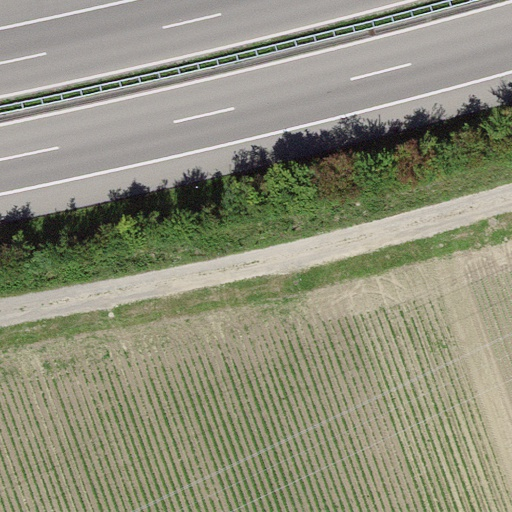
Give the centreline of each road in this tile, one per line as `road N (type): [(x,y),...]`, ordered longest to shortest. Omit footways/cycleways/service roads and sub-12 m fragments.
road 1 (motorway): [(0,161),(511,38)]
road 2 (track): [(0,308),(291,253),(511,196)]
road 3 (motorway): [(283,0),(0,65)]
